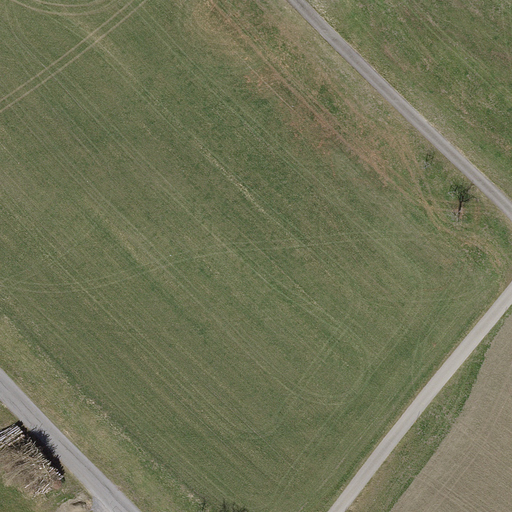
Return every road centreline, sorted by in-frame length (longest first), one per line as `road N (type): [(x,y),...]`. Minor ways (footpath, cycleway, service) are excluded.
road 1 (track): [(511,212),(296,0)]
road 2 (track): [(337,511),(511,294)]
road 3 (residential): [(125,511),(0,385)]
